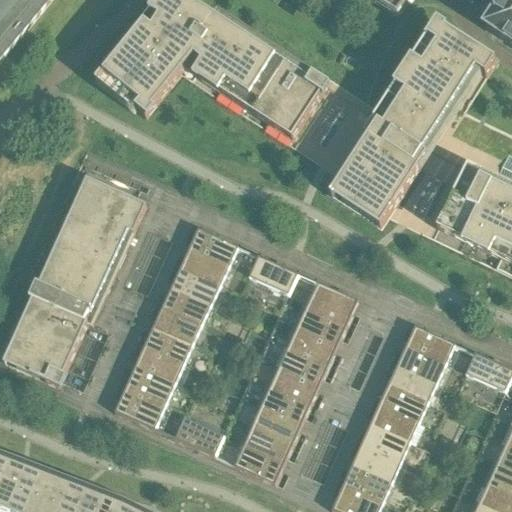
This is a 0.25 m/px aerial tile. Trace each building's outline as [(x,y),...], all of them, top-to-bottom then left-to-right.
[(0,0),(0,64),(53,0),(0,0)] [(192,7),(180,0),(160,0),(150,17),(153,19),(100,84),(146,122),(182,78),(338,180),(326,197),(381,233),(389,221),(511,281),(511,280),(511,137),(465,114),(497,66),(477,56),(437,34),(426,28),(373,108),(221,9),(217,16),(195,2),(192,7)] [(367,0),(398,20),(411,0),(367,0)] [(511,0),(507,0),(487,31),(491,34),(511,47),(511,0)] [(327,30),(339,37),(351,19),(339,11),(327,30)] [(477,56),(497,66),(499,63),(480,53),(477,56)] [(511,511),(511,346),(491,337),(491,336),(368,280),(368,281),(360,278),(359,278),(306,254),(294,248),(294,247),(88,153),(87,155),(87,156),(0,349),(0,373),(271,496),(305,511),(511,511)] [(0,491),(13,462),(8,460),(7,462),(0,458),(0,491)] [(0,491),(0,511),(2,511),(9,511),(28,470),(13,464),(13,463),(13,462),(0,491)] [(9,511),(27,511),(43,476),(28,470),(9,511)] [(46,511),(59,482),(43,476),(27,511),(46,511)] [(64,511),(75,486),(70,484),(70,486),(59,482),(46,511),(64,511)] [(64,511),(82,511),(91,494),(76,488),(76,487),(75,486),(64,511)] [(100,511),(106,500),(91,494),(82,511),(100,511)] [(120,511),(123,506),(106,500),(100,511),(120,511)]
